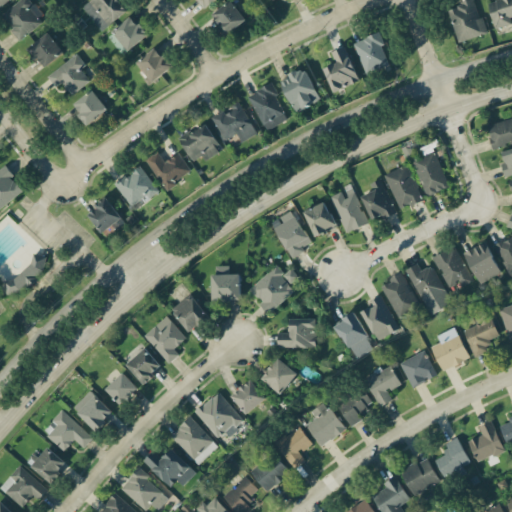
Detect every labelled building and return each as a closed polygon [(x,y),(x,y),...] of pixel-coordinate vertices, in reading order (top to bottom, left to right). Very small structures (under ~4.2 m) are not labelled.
[(43,21),(26,0),(19,0),(1,14),(19,39),(43,21)] [(128,11),(120,0),(88,0),(82,4),(100,30),(128,11)] [(199,0),(206,8),(215,0),(199,0)] [(229,0),(211,15),(227,35),(246,19),(231,0),(229,0)] [(456,41),(488,34),(484,16),(478,17),(473,0),(463,0),(457,1),(459,7),(449,9),(456,41)] [(511,0),(495,0),(488,2),(494,27),(511,23),(510,17),(511,16),(511,0)] [(132,14),(113,30),(129,50),(148,34),(132,14)] [(63,54),(50,32),(26,47),(33,58),(38,56),(44,66),(63,54)] [(390,63),(377,32),(353,42),(366,73),(390,63)] [(156,46),(137,62),(153,82),(173,66),(156,46)] [(359,81),(346,46),(332,51),(336,63),(324,67),(333,91),(359,81)] [(56,87),(61,82),(72,94),(90,80),(80,68),(86,64),(76,52),(47,76),(56,87)] [(296,111),(321,99),(306,68),(281,80),(296,111)] [(248,95),(266,130),(289,118),(270,83),(248,95)] [(87,125),(108,108),(92,88),(74,103),(81,112),(78,114),(87,125)] [(241,141),(257,133),(239,102),(212,118),(225,140),(237,133),(241,141)] [(511,117),(486,125),(493,148),(511,142),(511,117)] [(193,160),(202,155),(205,160),(222,149),(204,122),(179,139),(193,160)] [(511,147),(502,150),(505,162),(501,163),(504,175),(511,173),(511,147)] [(413,159),(426,195),(449,186),(435,150),(413,159)] [(191,173),(179,152),(164,161),(159,151),(147,157),(164,188),(191,173)] [(115,183),(134,209),(159,191),(139,164),(115,183)] [(384,173),(399,209),(423,200),(408,164),(384,173)] [(0,168),(0,209),(24,190),(3,165),(0,168)] [(362,195),(372,219),(381,215),(382,219),(396,213),(381,178),(370,183),(373,190),(362,195)] [(368,223),(353,187),(344,191),(344,190),(330,196),(345,232),(368,223)] [(100,231),(122,220),(110,198),(88,210),(100,231)] [(304,210),(315,236),(337,227),(326,201),(304,210)] [(305,250),(303,247),(311,242),(295,215),(274,227),(292,258),(305,250)] [(511,235),(494,244),(509,274),(511,272),(511,235)] [(501,273),(486,241),(464,252),(479,283),(501,273)] [(452,292),(473,281),(454,245),(433,257),(452,292)] [(406,269),(430,315),(452,303),(431,265),(421,270),(418,263),(406,269)] [(249,289),(270,312),(294,290),(289,284),(298,275),(291,268),(285,273),(276,264),(249,289)] [(212,274),(212,300),(240,300),(240,274),(229,274),(229,265),(216,265),(216,273),(212,274)] [(381,283),(397,318),(419,308),(403,273),(381,283)] [(208,317),(193,294),(172,307),(187,331),(208,317)] [(361,311),(378,340),(399,328),(380,295),(368,302),(370,306),(361,311)] [(511,339),(511,303),(499,308),(510,341),(511,339)] [(374,347),(354,311),(342,318),(343,320),(336,325),(355,359),(374,347)] [(186,337),(166,315),(144,335),(169,363),(179,353),(174,348),(186,337)] [(316,347),(316,318),(290,317),(290,332),(278,332),(278,346),(316,347)] [(474,356),(488,351),(485,342),(499,338),(492,318),(464,328),(474,356)] [(441,369),(469,359),(457,327),(437,334),(440,342),(432,345),(441,369)] [(143,383),(163,367),(146,347),(127,363),(143,383)] [(437,375),(425,350),(400,362),(412,387),(426,380),(437,375)] [(262,377),(280,393),(298,374),(280,357),(262,377)] [(381,406),(392,399),(388,391),(401,383),(388,363),(364,378),(381,406)] [(106,388),(121,404),(139,387),(123,371),(106,388)] [(244,413),(265,400),(254,380),(232,392),(244,413)] [(114,412),(91,389),(73,407),(96,430),(114,412)] [(372,405),(364,389),(338,401),(349,426),(364,419),(360,410),(372,405)] [(228,435),(245,420),(218,391),(195,411),(218,437),(224,431),(228,435)] [(320,445),(344,431),(327,401),(311,410),(315,418),(307,423),(320,445)] [(93,437),(62,409),(42,430),(64,450),(74,439),(83,447),(93,437)] [(511,418),(498,424),(507,443),(511,440),(511,409),(511,410),(511,411),(511,418)] [(197,464),(218,445),(190,416),(170,435),(197,464)] [(505,450),(491,420),(479,426),(482,434),(468,440),(478,462),(505,450)] [(305,459),(300,452),(312,443),(298,425),(275,444),(294,468),(305,459)] [(470,462),(458,436),(445,442),(449,450),(435,457),(445,481),(464,472),(462,466),(470,462)] [(50,482),(67,464),(49,446),(32,464),(50,482)] [(177,480),(183,486),(196,472),(171,448),(162,458),(154,450),(144,460),(171,486),(177,480)] [(250,471),(268,491),(290,471),(273,451),(250,471)] [(414,495),(440,481),(427,456),(401,470),(414,495)] [(32,494),(39,499),(48,487),(17,465),(0,489),(24,506),(32,494)] [(145,479),(149,474),(138,466),(120,489),(147,509),(151,504),(158,509),(168,496),(145,479)] [(237,511),(246,511),(252,506),(247,501),(259,490),(244,475),(222,496),(237,511)] [(404,511),(400,505),(410,499),(396,475),(383,482),(386,488),(373,495),(382,511),(404,511)] [(98,511),(138,511),(114,493),(98,511)] [(195,508),(199,511),(230,511),(214,496),(206,504),(202,500),(195,508)] [(345,511),(375,511),(366,498),(345,511)] [(12,511),(1,500),(0,501),(0,511),(12,511)] [(504,511),(500,503),(482,511),(504,511)]
